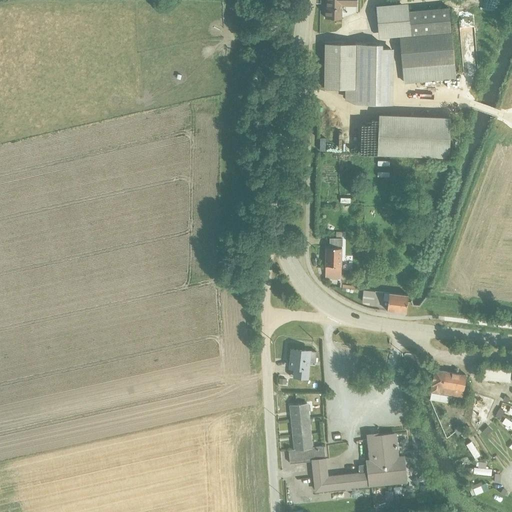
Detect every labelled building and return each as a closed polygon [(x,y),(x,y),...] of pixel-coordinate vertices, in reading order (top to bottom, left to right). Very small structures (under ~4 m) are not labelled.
[(327,0),(327,8),(325,8),(325,18),(342,18),(342,6),(357,7),(357,0),(327,0)] [(408,3),(376,5),(379,37),(400,36),(404,83),(456,78),(449,7),(409,10),(408,3)] [(474,27),(462,27),(462,39),(474,39),(474,27)] [(355,89),(356,43),(325,43),(324,88),(345,89),(355,89)] [(355,89),(345,89),(345,99),(355,104),(393,105),(394,48),(382,48),(383,44),(356,43),(355,89)] [(379,114),(377,154),(449,157),(451,117),(379,114)] [(393,203),(384,203),(384,211),(393,211),(393,203)] [(329,223),(325,229),(331,233),(335,227),(329,223)] [(332,235),(332,244),(344,245),(345,230),(338,229),(338,235),(332,235)] [(326,248),(325,278),(341,278),(342,248),(326,248)] [(364,290),(363,302),(374,303),(376,291),(364,290)] [(389,292),(388,300),(387,310),(406,312),(408,295),(389,292)] [(292,349),(290,367),(295,368),(294,376),(309,378),(311,362),(315,363),(316,351),(292,349)] [(469,368),(470,357),(449,354),(448,365),(469,368)] [(488,366),(510,368),(510,367),(482,364),(481,377),(480,378),(487,379),(488,366)] [(488,366),(487,379),(509,381),(510,368),(488,366)] [(434,369),(429,400),(449,404),(450,395),(454,396),(453,400),(465,402),(467,391),(463,390),(466,375),(458,373),(458,369),(458,368),(456,368),(455,369),(454,373),(434,369)] [(292,420),(310,418),(309,404),(291,406),(292,420)] [(500,408),(495,416),(501,418),(505,410),(500,408)] [(511,421),(506,417),(502,422),(511,428),(511,421)] [(310,418),(292,420),(294,435),(312,433),(310,418)] [(462,425),(454,430),(458,435),(465,430),(462,425)] [(488,425),(482,432),(486,436),(493,430),(488,425)] [(311,459),(311,460),(315,492),(345,488),(345,490),(353,490),(352,488),(408,482),(405,454),(399,455),(397,432),(378,434),(378,432),(366,433),(369,458),(366,459),(366,464),(358,465),(359,472),(328,475),(327,457),(325,458),(311,459)] [(295,449),(313,447),(312,433),(294,435),(295,449)] [(472,441),(466,444),(475,458),(480,454),(472,441)] [(313,447),(295,449),(288,449),(290,463),(311,460),(311,459),(325,458),(324,445),(313,447)] [(474,467),(474,473),(491,475),(492,469),(474,467)] [(472,487),(469,488),(472,496),(489,489),(487,483),(483,484),(482,481),(471,485),(472,487)]
